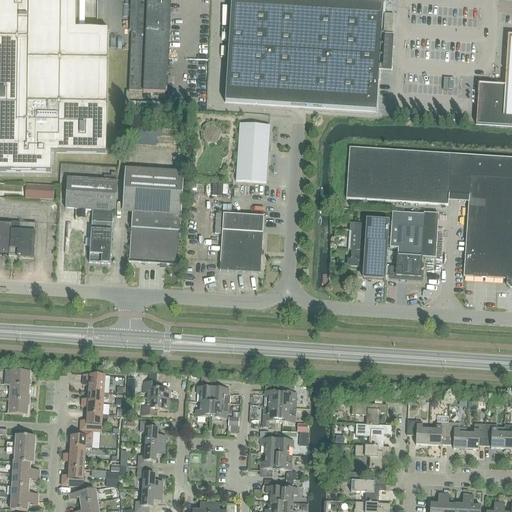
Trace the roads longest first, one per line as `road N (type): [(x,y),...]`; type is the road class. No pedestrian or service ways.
road 1 (tertiary): [(511,365),(129,339)]
road 2 (unclassified): [(511,320),(316,307),(288,292)]
road 3 (unclassified): [(288,292),(296,128)]
road 4 (unclassified): [(132,296),(253,304),(288,292)]
road 5 (unclassified): [(0,287),(132,296)]
road 6 (tertiary): [(129,339),(0,331)]
road 7 (residential): [(59,511),(52,490),(65,385)]
road 8 (residential): [(407,511),(419,479),(511,476)]
